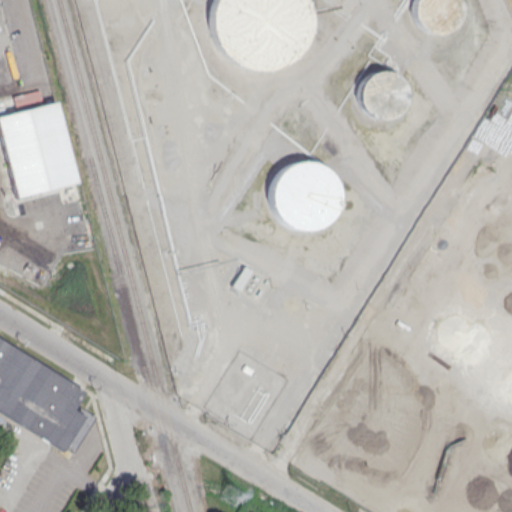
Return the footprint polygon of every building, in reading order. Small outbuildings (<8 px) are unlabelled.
[(267,66),(252,67),(237,63),(224,54),(215,42),(210,28),(209,13),(213,0),(300,0),(303,5),(305,21),(302,37),(293,51),(281,61),(267,66)] [(458,3),(456,0),(412,0),(411,4),(410,12),(413,19),(417,25),(423,30),(430,32),(438,32),(445,30),(451,26),(456,19),(458,11),(458,3)] [(402,89),(399,82),(393,76),(386,72),(377,71),(369,72),(362,77),(357,83),(354,91),(354,98),(357,105),(361,112),(367,116),(374,119),(382,119),(389,116),(395,112),(400,106),(402,98),(402,89)] [(318,225),(327,218),(333,208),(335,197),(334,185),(329,175),(321,167),(311,162),(299,160),(288,162),(278,168),(270,177),(266,188),(265,199),(268,211),(275,220),(285,227),(296,230),(308,229),(318,225)] [(0,338),(83,391),(71,409),(76,412),(79,407),(94,417),(72,452),(62,446),(60,451),(0,413),(0,338)] [(241,369),(249,373),(252,369),(244,364),(241,369)]
